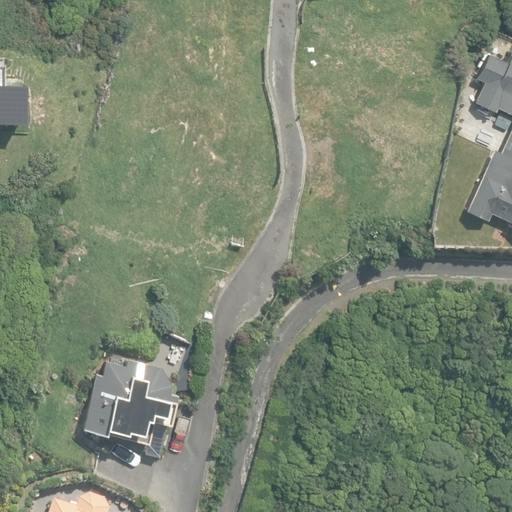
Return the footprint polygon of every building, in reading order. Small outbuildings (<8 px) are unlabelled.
[(492,146),(463,210),(487,220),(490,213),(511,222),(511,40),(504,59),(485,51),(474,76),(481,79),(472,101),(495,112),(497,107),(511,113),(511,123),(500,150),(492,146)] [(0,115),(18,116),(19,81),(0,80),(0,115)] [(390,114),(429,124),(434,108),(394,97),(390,114)] [(80,425),(102,432),(103,424),(124,429),(125,425),(141,429),(145,415),(169,421),(175,397),(166,394),(169,380),(159,364),(126,356),(124,365),(103,360),(100,373),(93,371),(80,425)] [(106,511),(107,508),(104,497),(89,492),(77,497),(74,506),(52,499),(46,511),(106,511)]
